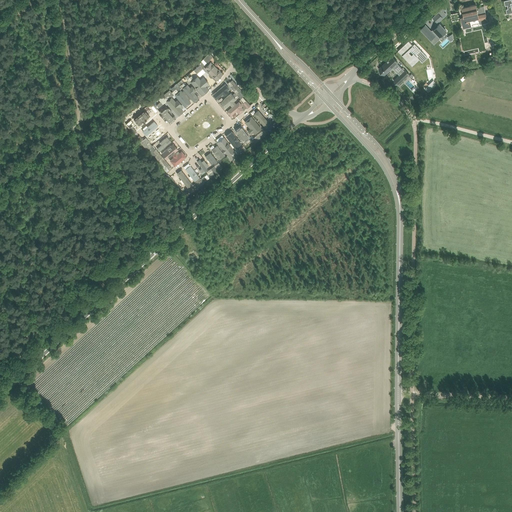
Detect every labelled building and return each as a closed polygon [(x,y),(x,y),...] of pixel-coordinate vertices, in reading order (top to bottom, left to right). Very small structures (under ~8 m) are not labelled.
[(459,10),(458,10),(458,12),(460,13),(463,12),(464,16),(461,17),(462,20),(462,24),(463,26),(467,25),(470,22),(470,20),(471,19),(473,21),(476,20),(477,18),(479,19),(480,24),(488,23),(484,6),(477,8),(476,5),(459,8),(459,10)] [(426,25),(421,29),(431,40),(435,36),(437,38),(439,36),(442,39),(441,37),(447,31),(440,24),(432,32),(426,25)] [(428,57),(416,45),(414,47),(413,46),(409,41),(398,51),(403,56),(403,55),(411,62),(417,56),(422,62),(428,57)] [(213,56),(209,52),(203,59),(207,63),(213,56)] [(388,61),(379,69),(382,67),(384,69),(383,69),(384,70),(385,70),(387,72),(392,67),(400,75),(394,80),(398,84),(409,74),(405,70),(404,71),(397,63),(398,62),(392,56),(389,60),(387,61),(388,61)] [(222,75),(210,63),(203,69),(215,81),(222,75)] [(200,65),(194,70),(197,74),(203,69),(200,65)] [(205,87),(208,85),(203,78),(199,81),(197,78),(190,83),(202,96),(208,91),(205,87)] [(178,83),(182,88),(186,85),(182,80),(178,83)] [(434,80),(425,88),(428,92),(435,86),(434,80)] [(235,88),(230,82),(230,81),(227,83),(233,90),(235,88)] [(178,83),(174,86),(178,91),(182,88),(178,83)] [(193,103),(199,98),(188,85),(182,89),(193,103)] [(174,86),(170,90),(174,95),(178,91),(174,86)] [(215,95),(219,99),(229,90),(225,86),(215,95)] [(239,87),(236,89),(234,91),(237,95),(240,99),(243,97),(245,95),(239,87)] [(166,101),(174,95),(170,90),(163,96),(165,98),(164,99),(166,101)] [(185,107),(191,103),(182,91),(176,96),(185,107)] [(224,110),(236,100),(231,93),(218,104),(224,110)] [(163,104),(159,99),(155,103),(159,107),(163,104)] [(170,105),(179,115),(184,110),(175,100),(170,105)] [(235,119),(246,109),(239,101),(225,112),(231,119),(232,119),(233,120),(234,119),(235,119)] [(160,112),(170,124),(176,119),(165,107),(160,112)] [(134,124),(147,114),(144,110),(131,121),(134,124)] [(251,116),(261,128),(265,125),(256,112),(251,116)] [(260,129),(250,118),(244,123),(255,134),(260,129)] [(142,132),(147,137),(158,127),(153,122),(142,132)] [(248,137),(241,127),(237,131),(244,140),(248,137)] [(235,147),(242,142),(232,131),(226,136),(235,147)] [(267,133),(265,131),(253,140),(252,140),(255,143),(266,134),(267,133)] [(154,145),(163,136),(159,132),(150,140),(154,145)] [(170,143),(165,138),(156,146),(160,151),(170,143)] [(227,154),(232,150),(222,138),(217,142),(227,154)] [(155,150),(152,146),(150,147),(154,151),(157,155),(159,153),(156,149),(155,150)] [(163,155),(167,160),(177,150),(172,146),(163,155)] [(224,156),(217,146),(213,149),(220,159),(224,156)] [(181,150),(169,161),(175,167),(187,156),(181,150)] [(238,155),(237,154),(235,150),(231,153),(227,156),(229,159),(230,161),(238,155)] [(165,161),(159,153),(157,155),(163,163),(165,161)] [(212,164),(215,161),(209,154),(206,156),(212,164)] [(197,162),(204,170),(208,167),(200,158),(197,162)] [(172,168),(165,161),(163,163),(170,170),(172,168)] [(199,178),(190,166),(185,170),(194,182),(199,178)] [(208,174),(207,174),(209,178),(215,174),(211,168),(207,172),(208,174)] [(187,188),(192,184),(180,170),(176,173),(187,188)] [(196,183),(193,185),(196,189),(199,187),(204,183),(201,179),(196,183)] [(191,187),(184,193),(186,197),(196,189),(193,185),(190,187),(191,187)]
